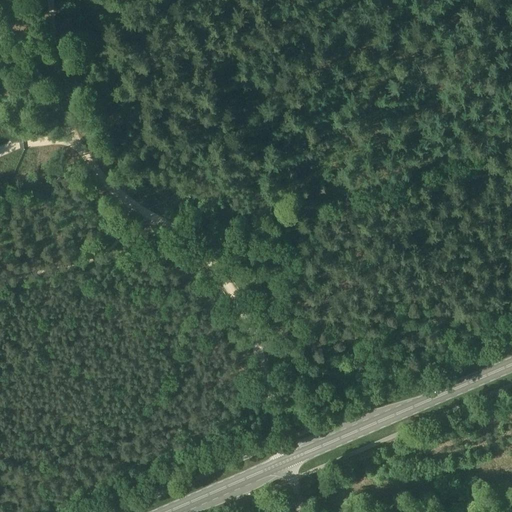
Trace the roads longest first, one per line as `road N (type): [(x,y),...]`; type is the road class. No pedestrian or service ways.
road 1 (primary): [(167,511),(511,363)]
road 2 (track): [(281,441),(241,309),(193,244),(155,219)]
road 3 (track): [(73,144),(48,0)]
